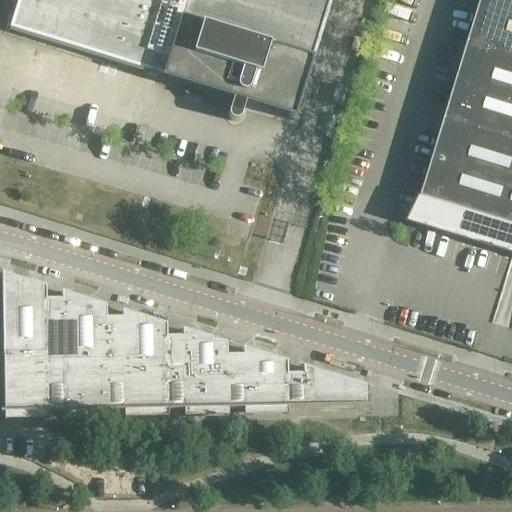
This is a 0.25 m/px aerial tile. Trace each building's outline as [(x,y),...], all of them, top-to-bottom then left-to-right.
[(316,63),(334,0),(19,0),(11,27),(11,28),(10,31),(54,45),(55,45),(118,65),(119,66),(142,73),(162,79),(161,81),(188,89),(186,94),(185,94),(184,95),(202,101),(203,99),(201,99),(202,94),(229,102),(232,103),(228,115),(228,116),(228,117),(228,118),(228,119),(229,120),(229,121),(230,121),(230,122),(231,122),(232,123),(233,123),(234,123),(235,123),(236,123),(237,123),(238,122),(239,121),(240,121),(240,120),(241,119),(245,107),(249,108),(288,120),(293,122),(312,62),(316,63)] [(511,57),(511,0),(483,0),(470,44),(511,57)] [(511,140),(511,57),(470,44),(452,105),(450,104),(445,120),(511,140)] [(511,226),(511,140),(445,120),(440,136),(442,137),(423,199),(511,226)] [(48,414),(46,301),(46,289),(2,275),(4,413),(0,413),(0,414),(2,415),(2,421),(47,420),(47,414),(48,414)] [(108,413),(106,320),(106,308),(62,294),(62,301),(46,301),(48,414),(62,414),(63,420),(109,419),(109,413),(108,413)] [(168,418),(168,412),(166,412),(166,339),(166,326),(122,313),(122,320),(106,320),(108,413),(109,413),(123,413),(123,419),(168,418)] [(182,339),(166,339),(166,412),(168,412),(184,412),(184,418),(229,417),(229,411),(227,411),(227,358),(226,345),(182,332),(182,339)] [(242,358),(227,358),(227,411),(229,411),(244,411),(244,416),(290,415),(290,410),(288,410),(287,376),(287,364),(242,350),(242,358)] [(288,410),(290,410),(369,409),(369,408),(365,408),(365,388),(303,369),(303,376),(287,376),(288,410)]
